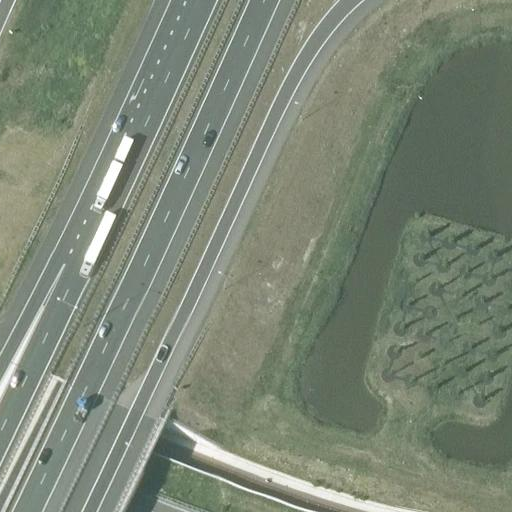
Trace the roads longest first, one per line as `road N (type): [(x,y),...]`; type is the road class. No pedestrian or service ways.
road 1 (motorway): [(94,511),(267,141),(316,45),(353,0)]
road 2 (motorway): [(28,511),(263,0)]
road 3 (motorway): [(199,0),(78,267)]
road 4 (motorway): [(78,267),(0,430)]
road 5 (motorway): [(78,267),(0,364)]
road 6 (trunk): [(113,511),(0,463)]
